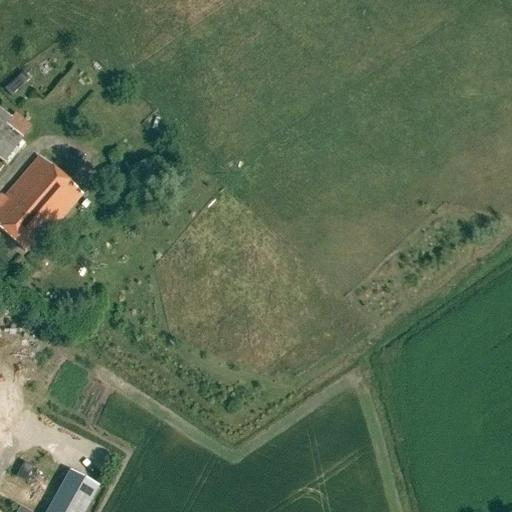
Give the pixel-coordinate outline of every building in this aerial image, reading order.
[(29,80),(23,74),(5,90),(11,96),(29,80)] [(0,110),(0,161),(2,164),(22,140),(4,125),(10,119),(0,110)] [(41,244),(82,198),(41,161),(0,205),(0,207),(2,210),(0,212),(0,231),(25,255),(38,241),(41,244)] [(117,165),(101,172),(104,180),(120,173),(117,165)] [(33,469),(24,464),(15,479),(24,484),(33,469)] [(70,472),(47,511),(84,511),(98,488),(70,472)]
